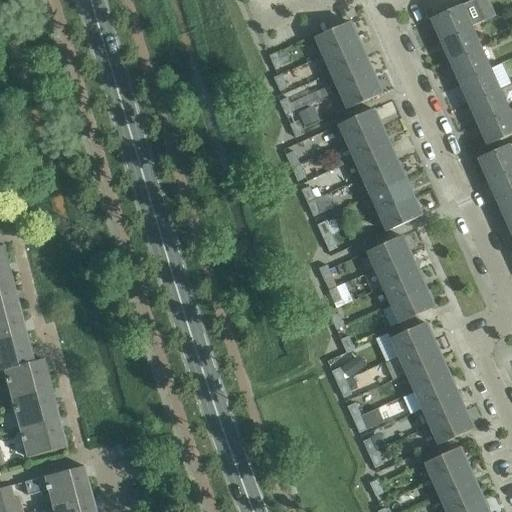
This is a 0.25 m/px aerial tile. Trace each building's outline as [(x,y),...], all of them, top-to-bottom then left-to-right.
[(433,17),(432,18),(442,40),(471,27),(484,21),(474,0),(473,0),(462,5),(433,18),(433,17)] [(314,38),(323,57),(358,41),(350,22),(348,22),(349,23),(314,38)] [(451,61),(481,48),(471,27),(442,40),(451,61)] [(323,57),(330,74),(366,58),(358,41),(323,57)] [(451,61),(460,82),(490,68),(481,48),(451,61)] [(269,56),(274,69),(283,66),(277,52),(269,56)] [(338,92),(374,76),(366,58),(330,74),(338,92)] [(470,102),(499,89),(490,68),(460,82),(470,102)] [(288,87),(282,75),(281,74),(278,76),(273,78),(279,91),(280,91),(288,87)] [(382,95),(374,76),(338,92),(347,110),(381,95),(382,95)] [(470,102),(479,123),(509,110),(499,89),(470,102)] [(279,102),(285,115),(293,111),(287,98),(279,102)] [(338,125),(346,144),(382,128),(373,109),(372,109),(372,110),(338,125)] [(511,134),(511,117),(509,110),(479,123),(489,146),(490,145),(490,144),(511,134)] [(303,134),(301,130),(298,121),(289,125),(295,138),(303,134)] [(354,161),(389,145),(382,128),(346,144),(354,161)] [(354,161),(362,179),(397,163),(389,145),(354,161)] [(479,157),(489,179),(511,169),(511,151),(509,145),(480,157),(479,157)] [(294,151),(285,155),(291,169),(300,165),(294,151)] [(370,196),(405,180),(397,163),(362,179),(370,196)] [(300,165),(291,169),(297,182),(306,178),(300,165)] [(511,169),(489,179),(498,200),(511,193),(511,169)] [(370,196),(378,214),(413,198),(405,180),(370,196)] [(309,186),(301,190),(307,204),(318,199),(322,197),(317,188),(313,190),(311,191),(309,186)] [(511,193),(498,200),(507,221),(511,218),(511,193)] [(318,199),(307,204),(313,217),(323,212),(333,208),(327,195),(322,197),(318,199)] [(422,217),(421,216),(413,198),(378,214),(386,232),(420,217),(420,218),(422,217)] [(325,221),(317,225),(323,239),(331,235),(326,223),(325,221)] [(331,235),(323,239),(329,252),(337,248),(331,235)] [(400,237),(366,252),(374,270),(410,254),(401,236),(400,236),(400,237)] [(0,278),(12,275),(4,246),(0,246),(0,278)] [(382,288),(418,272),(410,254),(374,270),(382,288)] [(318,269),(324,282),(333,278),(327,265),(318,269)] [(390,306),(426,290),(418,272),(382,288),(390,306)] [(0,309),(19,304),(12,275),(0,278),(0,309)] [(334,304),(335,304),(342,300),(336,287),(328,291),(334,304)] [(434,309),(426,290),(390,306),(398,324),(432,308),(433,310),(434,309)] [(0,309),(0,340),(27,333),(19,304),(0,309)] [(336,330),(344,326),(338,313),(330,317),(336,330)] [(425,323),(390,339),(398,357),(433,341),(425,323)] [(35,362),(34,362),(27,333),(0,340),(0,371),(5,371),(5,370),(35,362)] [(354,349),(352,345),(348,336),(340,340),(346,353),(354,349)] [(433,341),(398,357),(406,374),(441,359),(433,341)] [(5,371),(12,399),(52,389),(44,359),(34,362),(35,362),(5,370),(5,371)] [(441,359),(406,374),(414,392),(449,376),(441,359)] [(337,384),(347,379),(342,367),(331,371),(337,384)] [(414,392),(422,410),(457,394),(449,376),(414,392)] [(337,384),(343,397),(353,392),(347,379),(337,384)] [(12,399),(20,428),(60,418),(52,389),(12,399)] [(422,410),(430,428),(465,412),(457,394),(422,410)] [(355,403),(347,407),(353,420),(361,416),(355,403)] [(361,416),(353,420),(359,433),(369,429),(383,422),(377,409),(374,410),(363,415),(361,416)] [(465,412),(430,428),(438,446),(472,430),(472,431),(473,431),(465,412)] [(60,418),(20,428),(28,458),(67,447),(60,418)] [(379,451),(373,437),(363,442),(369,455),(379,451)] [(424,464),(432,482),(467,466),(459,447),(458,448),(458,449),(424,464)] [(377,452),(369,455),(375,468),(383,464),(377,452)] [(45,477),(53,506),(93,496),(85,466),(45,477)] [(467,466),(432,482),(440,500),(475,484),(467,466)] [(369,483),(375,497),(383,493),(377,480),(369,483)] [(440,500),(445,511),(460,511),(483,502),(475,484),(440,500)] [(0,511),(22,511),(18,498),(14,499),(10,486),(0,488),(0,511)] [(53,506),(54,511),(96,511),(93,496),(53,506)] [(487,511),(483,502),(460,511),(487,511)]
